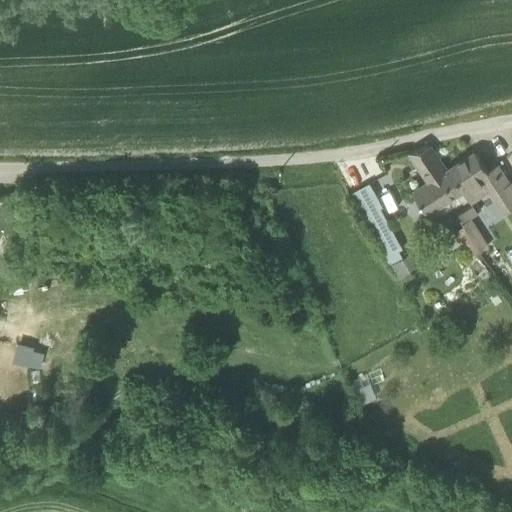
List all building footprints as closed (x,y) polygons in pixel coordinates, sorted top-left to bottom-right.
[(462,188),(464,187),(451,167),(447,170),(428,145),(410,151),(431,180),(414,191),(426,210),(462,188)] [(511,206),(511,181),(509,183),(496,164),(486,170),(474,153),(451,167),(464,187),(462,188),(470,199),(491,186),(507,210),(511,206)] [(401,250),(378,209),(381,207),(368,183),(349,193),(396,280),(414,270),(406,256),(401,259),(397,252),(401,250)] [(469,218),(476,214),(471,205),(455,215),(460,224),(469,218)] [(476,249),(462,226),(461,225),(451,231),(466,255),(476,249)] [(20,343),(16,360),(43,366),(47,349),(20,343)]
